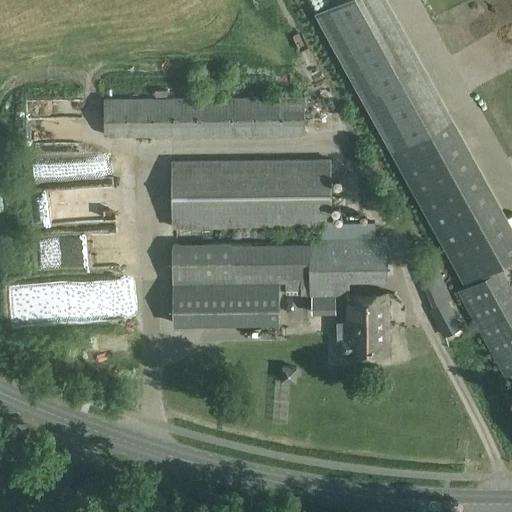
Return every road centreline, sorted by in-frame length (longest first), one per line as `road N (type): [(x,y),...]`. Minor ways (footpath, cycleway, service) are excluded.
road 1 (secondary): [(511,502),(426,500),(273,479),(154,450),(0,392)]
road 2 (track): [(282,0),(351,144)]
